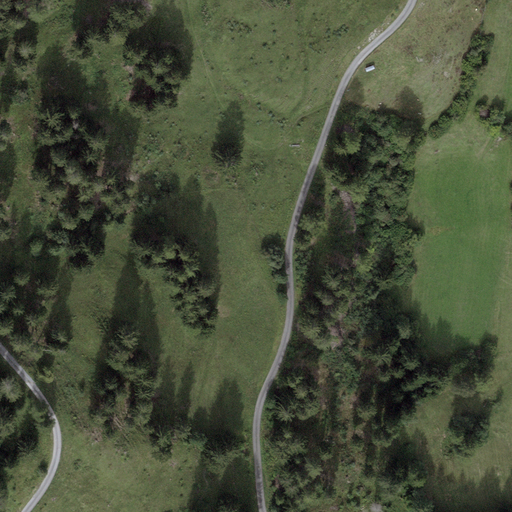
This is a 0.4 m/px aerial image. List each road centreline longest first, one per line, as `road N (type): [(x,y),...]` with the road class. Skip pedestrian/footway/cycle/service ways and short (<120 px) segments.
road 1 (track): [(411,0),(340,93),(294,227),(289,320),(257,412),(262,511)]
road 2 (track): [(196,0),(221,74),(257,99),(295,113),(340,93)]
road 3 (track): [(25,511),(51,473),(58,440),(49,410),(0,348)]
